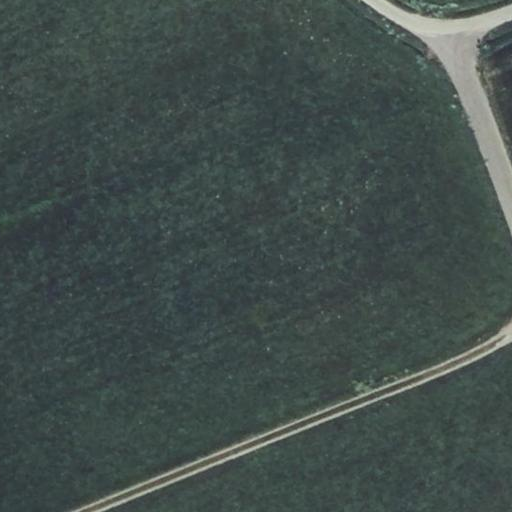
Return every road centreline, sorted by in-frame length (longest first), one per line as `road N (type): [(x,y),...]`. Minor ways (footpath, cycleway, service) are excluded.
road 1 (track): [(78,511),(463,359),(511,330)]
road 2 (track): [(448,29),(511,204)]
road 3 (unclassified): [(372,0),(409,22),(448,29),(511,12)]
